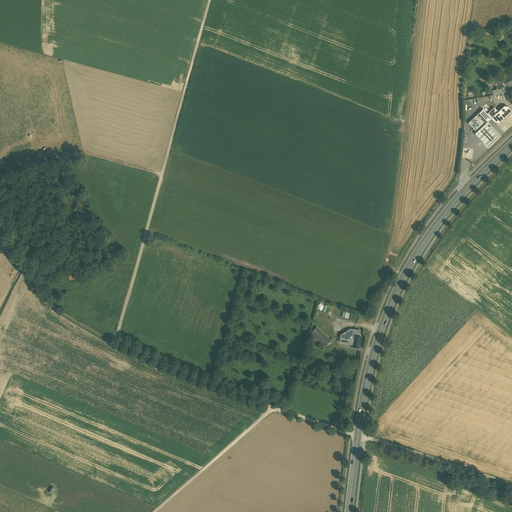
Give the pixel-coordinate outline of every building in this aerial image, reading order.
[(504,106),(498,112),(494,107),(487,114),(491,118),(494,121),(499,123),(511,111),(507,106),(504,106)] [(487,114),(483,109),(479,113),(488,122),(491,118),(487,114)] [(488,122),(479,113),(468,123),(473,128),(476,131),(476,132),(477,132),(486,124),(488,122)] [(486,124),(477,132),(476,132),(475,133),(481,140),(488,147),(498,137),(492,130),(486,124)] [(330,340),(317,327),(311,333),(325,346),(330,340)] [(361,331),(350,330),(341,335),(340,342),(350,344),(352,344),(353,335),(360,336),(361,331)] [(360,336),(353,335),(352,344),(350,344),(350,346),(359,347),(360,336)]
